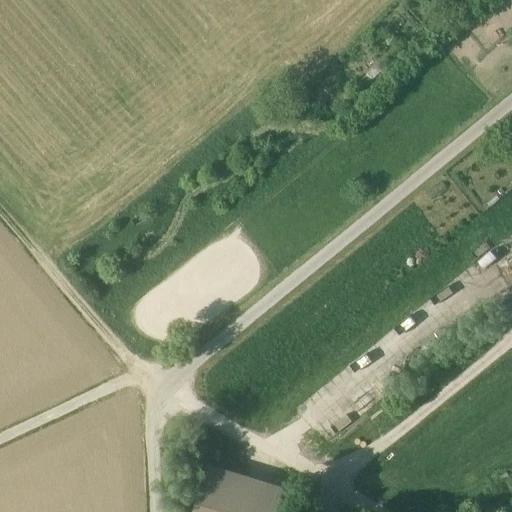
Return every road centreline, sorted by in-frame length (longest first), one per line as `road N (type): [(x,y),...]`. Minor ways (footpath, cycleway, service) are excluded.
road 1 (track): [(371,511),(150,375),(0,207)]
road 2 (track): [(150,375),(0,439)]
